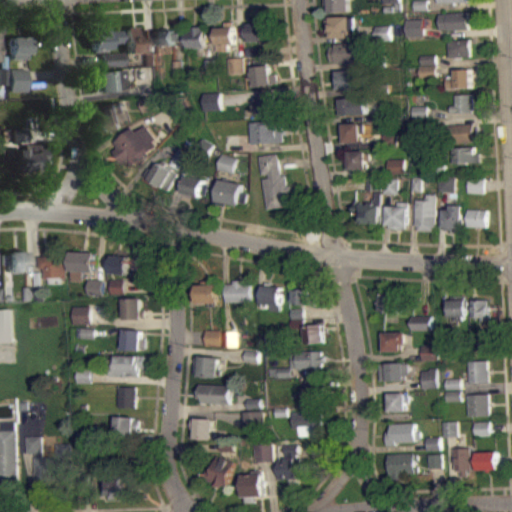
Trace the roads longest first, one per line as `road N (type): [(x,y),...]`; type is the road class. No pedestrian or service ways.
road 1 (residential): [(0,209),(43,207),(332,256),(511,265)]
road 2 (residential): [(381,505),(357,446),(356,349),(332,256),(299,0)]
road 3 (residential): [(187,511),(168,445),(173,228)]
road 4 (residential): [(145,222),(81,162),(56,0)]
road 5 (residential): [(323,511),(511,500)]
road 6 (residential): [(511,151),(506,0)]
